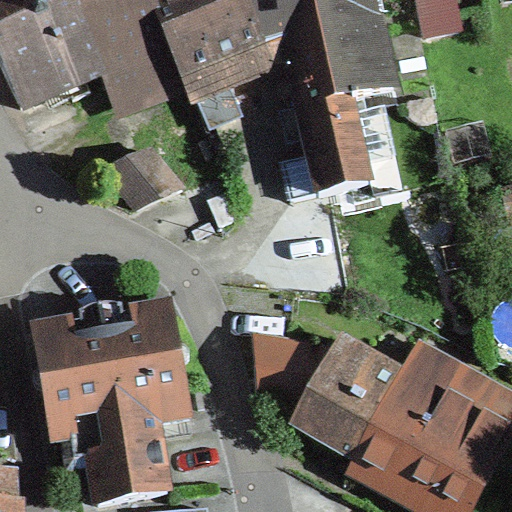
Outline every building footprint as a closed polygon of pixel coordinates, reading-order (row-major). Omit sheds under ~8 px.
[(57,0),(0,0),(0,40),(64,12),(57,0)] [(57,0),(64,12),(93,0),(57,0)] [(93,0),(64,12),(105,82),(115,98),(174,61),(150,0),(93,0)] [(247,0),(150,0),(174,61),(183,82),(264,46),(247,0)] [(322,0),(247,0),(264,46),(286,42),(333,32),(322,0)] [(373,0),(322,0),(333,32),(348,102),(353,100),(394,91),(373,0)] [(105,82),(64,12),(0,40),(0,63),(24,109),(105,82)] [(333,32),(286,42),(320,197),(372,185),(353,100),(348,102),(333,32)] [(152,151),(106,173),(139,209),(183,191),(152,151)] [(212,212),(188,226),(204,252),(228,237),(212,212)] [(300,227),(271,231),(279,289),(308,286),(300,227)] [(169,311),(36,335),(63,476),(94,470),(101,508),(169,495),(156,426),(190,420),(169,311)] [(335,353),(256,341),(262,405),(303,410),(335,353)] [(294,425),(357,462),(406,377),(342,341),(335,353),(303,410),(294,425)] [(511,394),(425,345),(406,377),(357,462),(445,511),(474,511),(511,446),(511,394)]
